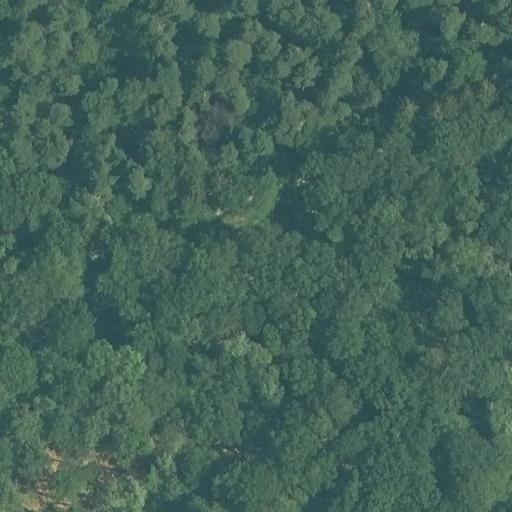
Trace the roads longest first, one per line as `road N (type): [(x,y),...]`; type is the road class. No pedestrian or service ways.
road 1 (tertiary): [(35,320),(511,157)]
road 2 (track): [(203,444),(88,380),(52,348)]
